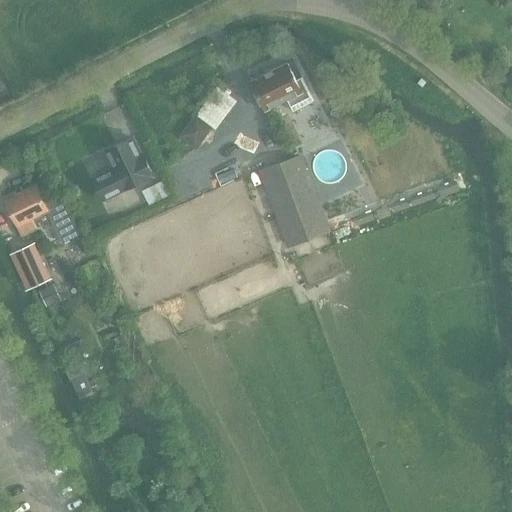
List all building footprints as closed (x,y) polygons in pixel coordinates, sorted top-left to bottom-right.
[(314,101),(303,80),(297,83),(287,63),(250,81),(265,110),(287,99),(293,111),(314,101)] [(417,83),(422,87),(425,83),(421,79),(417,83)] [(216,129),(237,101),(217,86),(179,136),(196,148),(213,127),(216,129)] [(115,169),(94,179),(103,199),(152,175),(143,155),(140,156),(132,138),(106,151),(115,169)] [(299,156),(262,171),(290,246),(327,232),(299,156)] [(457,180),(438,187),(441,196),(460,189),(457,180)] [(47,211),(62,242),(79,233),(60,195),(44,203),(35,185),(5,200),(22,235),(36,228),(32,218),(47,211)] [(434,189),(411,197),(414,206),(437,198),(434,189)] [(407,198),(393,202),(396,212),(410,207),(407,198)] [(389,204),(376,208),(379,217),(392,213),(389,204)] [(372,210),(355,216),(358,225),(375,219),(372,210)] [(34,239),(10,250),(27,289),(51,278),(34,239)] [(89,277),(103,271),(98,259),(84,265),(89,277)] [(53,283),(39,289),(47,305),(61,299),(53,283)] [(86,374),(72,380),(78,395),(79,398),(94,391),(93,389),(86,374)]
